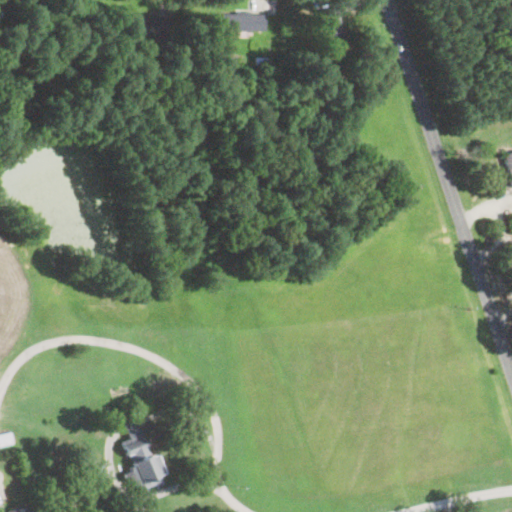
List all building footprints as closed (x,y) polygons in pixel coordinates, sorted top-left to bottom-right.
[(327,46),(344,40),(332,7),(315,13),(327,46)] [(263,30),(263,12),(219,12),(219,30),(263,30)] [(161,36),(161,15),(132,15),(132,36),(161,36)] [(511,186),(511,185),(511,151),(500,155),(511,186)] [(154,453),(148,456),(133,420),(121,425),(127,439),(119,442),(137,488),(164,478),(154,453)] [(0,444),(11,443),(10,431),(0,432),(0,444)] [(84,484),(103,480),(100,465),(81,469),(84,484)]
